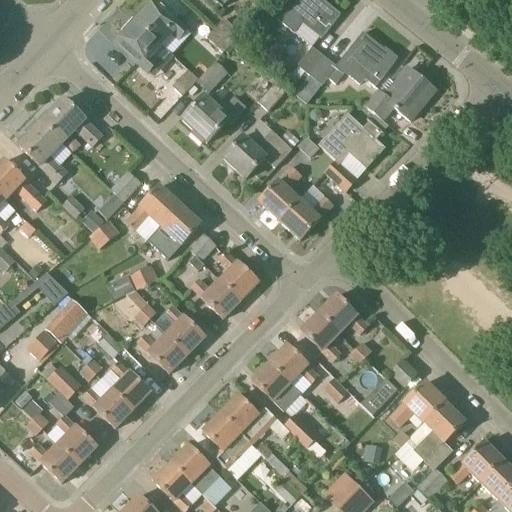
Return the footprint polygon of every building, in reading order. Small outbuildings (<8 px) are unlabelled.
[(210,0),(221,10),(230,0),(210,0)] [(340,16),(319,0),(292,0),(276,20),(311,49),(319,40),(321,40),(340,16)] [(135,24),(161,48),(172,36),(178,42),(187,32),(155,2),(135,24)] [(241,36),(224,21),(215,30),(232,46),(241,36)] [(161,48),(135,24),(115,45),(148,75),(157,65),(150,60),(161,48)] [(232,46),(215,30),(206,40),(223,56),(232,46)] [(397,60),(385,50),(384,51),(363,35),(336,68),(324,59),(309,77),(322,88),(328,80),(336,86),(349,69),(374,89),(397,60)] [(250,49),(240,39),(233,47),(243,56),(250,49)] [(309,77),(324,59),(312,49),(297,68),(309,77)] [(228,76),(215,64),(197,84),(209,96),(228,76)] [(411,123),(424,106),(425,106),(435,93),(407,71),(394,87),(389,83),(366,110),(375,117),(381,123),(392,109),(410,124),(411,123)] [(198,82),(188,73),(172,89),(182,98),(198,82)] [(287,93),(277,84),(258,104),(268,114),(287,93)] [(301,87),(300,89),(293,97),(306,107),(314,97),(301,87)] [(228,123),(231,126),(245,110),(233,99),(219,115),(203,100),(182,122),(193,133),(191,135),(203,146),(205,144),(207,146),(228,123)] [(47,112),(37,122),(37,123),(61,145),(74,131),(93,149),(103,139),(63,102),(50,115),(47,112)] [(375,142),(381,135),(383,137),(384,136),(382,135),(370,123),(363,130),(347,116),(319,147),(335,163),(339,167),(349,156),(366,171),(385,151),(375,142)] [(381,123),(375,117),(370,123),(382,135),(388,128),(381,123)] [(18,148),(57,185),(67,175),(49,158),(61,145),(37,123),(37,122),(28,131),(31,134),(18,148)] [(275,171),(292,153),(271,133),(255,149),(245,139),(223,161),(246,181),(265,161),(275,171)] [(306,141),(298,149),(310,161),(318,152),(306,141)] [(3,163),(0,166),(0,199),(4,204),(15,193),(29,207),(37,214),(47,204),(39,197),(3,163)] [(339,167),(335,163),(324,176),(345,194),(356,182),(339,167)] [(299,203),(288,193),(301,178),(291,169),(258,205),(279,224),(299,203)] [(142,186),(128,173),(111,192),(124,204),(142,186)] [(160,229),(179,208),(158,189),(125,224),(135,233),(148,219),(160,229)] [(0,199),(0,237),(9,229),(0,220),(0,208),(4,204),(0,199)] [(299,203),(279,224),(300,243),(333,208),(323,199),(310,213),(299,203)] [(85,212),(72,200),(62,210),(75,222),(85,212)] [(114,216),(104,207),(98,214),(107,223),(114,216)] [(179,208),(160,229),(171,239),(156,254),(166,263),(200,227),(179,208)] [(102,224),(92,214),(82,224),(93,234),(102,224)] [(26,223),(19,231),(29,240),(36,233),(26,223)] [(109,223),(89,239),(99,252),(119,236),(109,223)] [(216,249),(203,237),(188,252),(195,258),(202,265),(216,249)] [(15,264),(0,249),(0,270),(5,275),(15,264)] [(237,265),(237,266),(226,255),(218,262),(229,273),(219,283),(240,304),(258,286),(237,265)] [(190,265),(199,273),(204,268),(202,265),(195,258),(190,265)] [(37,267),(29,275),(35,281),(43,273),(37,267)] [(151,268),(128,279),(130,284),(118,289),(122,298),(157,282),(151,268)] [(48,274),(36,285),(54,303),(65,293),(48,274)] [(219,283),(209,294),(198,282),(191,290),(223,322),(240,304),(219,283)] [(125,298),(127,300),(150,322),(156,316),(134,294),(125,298)] [(336,298),(319,315),(340,336),(349,326),(360,337),(367,330),(356,319),(357,318),(336,298)] [(127,300),(118,308),(131,323),(134,320),(143,329),(150,322),(127,300)] [(12,304),(6,308),(15,319),(20,315),(15,309),(12,304)] [(0,331),(15,319),(6,308),(4,306),(0,309),(0,331)] [(61,347),(87,316),(76,306),(49,336),(61,347)] [(204,340),(172,309),(164,317),(176,328),(166,338),(187,358),(204,340)] [(319,315),(302,332),(333,364),(341,357),(330,346),(340,336),(319,315)] [(57,346),(55,344),(45,334),(27,351),(39,363),(57,346)] [(108,336),(97,347),(113,362),(124,351),(108,336)] [(187,358),(166,338),(156,347),(145,336),(144,337),(137,345),(169,376),(187,358)] [(355,352),(364,362),(371,355),(361,346),(355,352)] [(269,366),(290,386),(300,376),(311,387),(319,379),(287,348),(269,366)] [(364,362),(355,352),(349,359),(358,368),(364,362)] [(103,372),(93,362),(86,368),(96,378),(103,372)] [(416,377),(402,363),(391,374),(405,388),(416,377)] [(117,365),(110,372),(121,382),(111,393),(132,413),(150,395),(117,365)] [(41,375),(48,382),(57,373),(50,366),(41,375)] [(300,397),(289,386),(290,386),(269,366),(251,384),(284,414),(291,406),(300,397)] [(89,385),(96,378),(86,368),(79,375),(89,385)] [(48,382),(47,382),(67,403),(81,389),(61,369),(57,373),(48,382)] [(0,398),(14,383),(4,374),(0,370),(0,398)] [(333,381),(323,391),(338,405),(348,395),(333,381)] [(385,381),(360,407),(372,418),(397,393),(385,381)] [(424,385),(390,419),(400,428),(413,415),(424,425),(444,405),(424,385)] [(111,393),(101,403),(91,392),(83,399),(115,431),(132,413),(111,393)] [(25,393),(15,404),(22,411),(32,400),(25,393)] [(49,405),(64,419),(73,410),(58,395),(49,405)] [(263,409),(256,416),(238,398),(220,416),(252,447),(269,430),(282,443),(289,435),(263,409)] [(32,403),(23,413),(25,415),(30,420),(33,423),(39,416),(43,412),(32,403)] [(444,405),(424,425),(409,440),(408,441),(409,442),(416,449),(413,453),(434,473),(453,454),(444,446),(464,425),(444,405)] [(49,425),(39,416),(33,423),(42,432),(49,425)] [(213,459),(227,472),(252,447),(220,416),(202,434),(220,451),(213,459)] [(311,433),(295,417),(284,428),(305,448),(315,438),(310,433),(311,433)] [(64,419),(57,427),(67,437),(58,447),(79,468),(96,450),(64,419)] [(42,432),(33,423),(26,429),(36,439),(42,432)] [(409,440),(402,433),(393,443),(401,450),(409,442),(408,441),(409,440)] [(307,451),(318,462),(323,457),(326,454),(314,443),(307,451)] [(502,463),(484,444),(450,478),(458,486),(470,475),(480,485),(502,463)] [(58,447),(48,457),(37,447),(29,454),(41,465),(40,465),(61,486),(79,468),(58,447)] [(272,456),(263,447),(257,452),(266,461),(272,456)] [(220,479),(188,448),(171,466),(202,497),(220,479)] [(366,448),(363,463),(378,467),(382,451),(366,448)] [(511,489),(511,472),(502,463),(480,485),(499,503),(511,489)] [(191,487),(202,497),(171,466),(153,484),(181,511),(188,511),(192,508),(181,497),(191,487)] [(448,483),(436,471),(418,490),(430,502),(448,483)] [(303,487),(290,474),(283,480),(301,497),(307,491),(303,487)] [(345,480),(327,499),(339,511),(358,493),(345,480)] [(300,498),(286,484),(282,481),(274,490),(291,507),(300,498)] [(511,511),(511,489),(499,503),(507,511),(511,511)] [(358,493),(339,511),(340,511),(364,511),(371,505),(358,493)] [(153,511),(139,498),(125,511),(153,511)] [(207,502),(200,510),(202,511),(215,511),(217,511),(207,502)]
